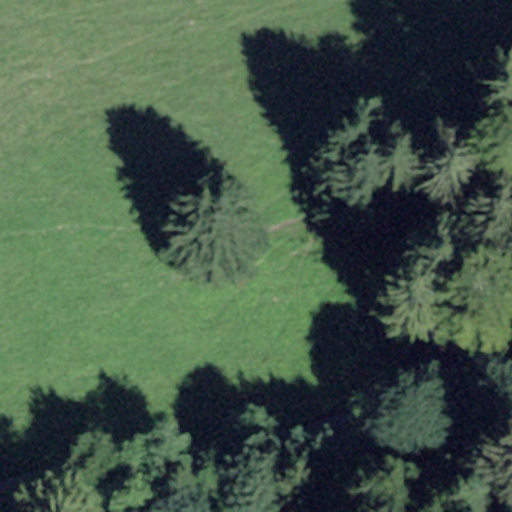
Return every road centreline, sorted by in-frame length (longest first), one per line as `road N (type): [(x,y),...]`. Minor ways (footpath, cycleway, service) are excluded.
road 1 (track): [(0,489),(363,426),(511,360)]
road 2 (track): [(343,511),(511,409)]
